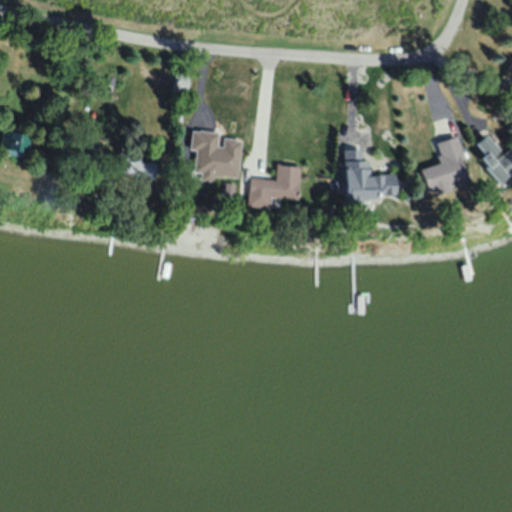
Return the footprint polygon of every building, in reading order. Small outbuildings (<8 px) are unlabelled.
[(0,130),(0,152),(22,159),(28,137),(0,129),(0,130)] [(465,156),(481,183),(501,171),(478,132),(462,141),(469,154),(465,156)] [(430,162),(406,168),(411,188),(455,178),(446,136),(425,141),(430,162)] [(331,148),(330,195),(382,197),(382,173),(361,172),(362,159),(354,159),(354,149),(331,148)] [(114,166),(125,182),(144,169),(139,161),(135,164),(129,156),(114,166)] [(237,206),(260,208),(261,197),(289,200),(293,166),(269,164),(267,180),(241,177),(237,206)] [(233,196),(233,177),(178,177),(178,196),(233,196)]
